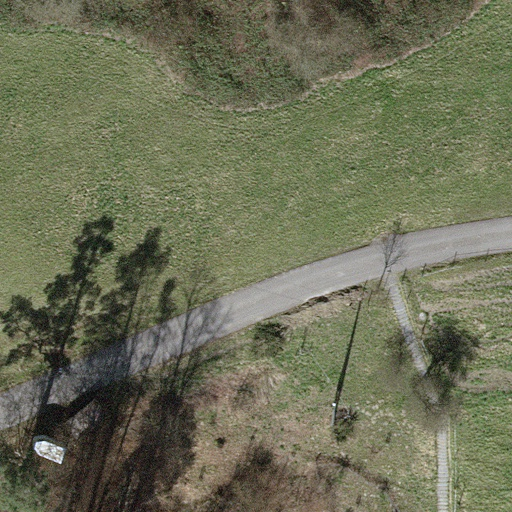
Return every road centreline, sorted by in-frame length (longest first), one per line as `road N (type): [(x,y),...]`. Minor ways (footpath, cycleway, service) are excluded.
road 1 (track): [(0,418),(384,255)]
road 2 (track): [(384,255),(511,236)]
